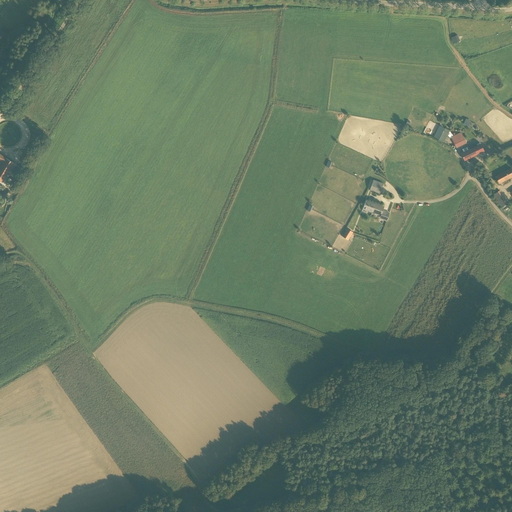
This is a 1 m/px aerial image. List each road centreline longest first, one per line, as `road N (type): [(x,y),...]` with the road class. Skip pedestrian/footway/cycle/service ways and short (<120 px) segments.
road 1 (track): [(90,351),(135,310),(164,300),(258,318),(350,349),(449,355)]
road 2 (track): [(216,511),(20,257)]
road 3 (track): [(234,511),(439,456)]
road 4 (unclassified): [(480,8),(345,0)]
road 5 (unclassified): [(511,225),(469,176),(470,164),(511,143)]
